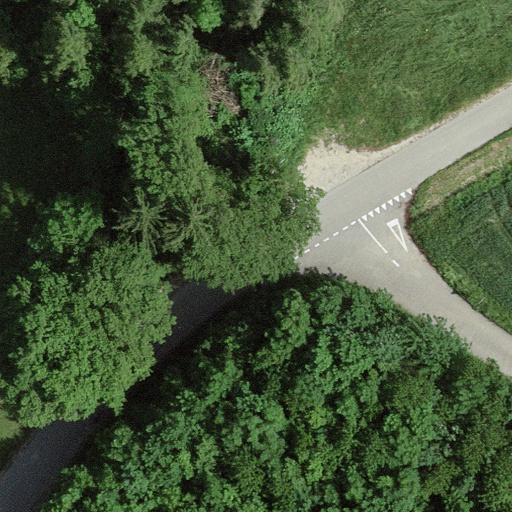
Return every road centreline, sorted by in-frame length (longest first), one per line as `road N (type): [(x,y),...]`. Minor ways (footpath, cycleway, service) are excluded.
road 1 (unclassified): [(511,108),(222,276),(146,335),(0,507)]
road 2 (track): [(345,203),(432,299),(511,359)]
